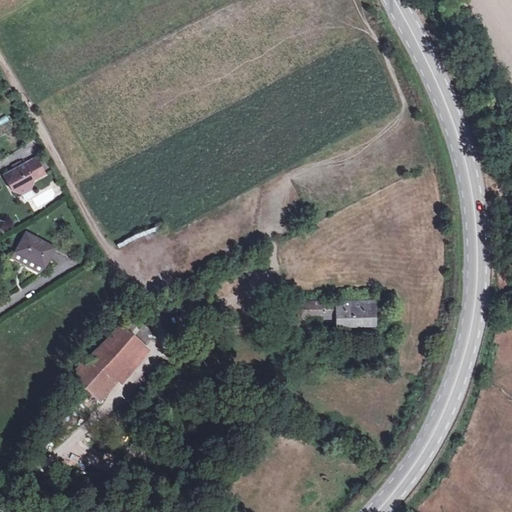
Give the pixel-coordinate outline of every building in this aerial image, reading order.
[(4,175),(13,191),(21,194),(33,188),(35,179),(45,173),(37,158),(4,175)] [(368,194),(319,218),(320,222),(370,198),(368,194)] [(25,235),(15,253),(43,268),(54,249),(25,235)] [(278,240),(170,294),(171,298),(280,244),(278,240)] [(43,268),(15,253),(11,260),(37,274),(43,268)] [(336,319),(335,302),(298,303),(299,319),(336,319)] [(374,302),(335,302),(336,319),(336,327),(374,327),(374,302)] [(200,314),(203,325),(216,322),(213,311),(200,314)] [(120,329),(143,347),(153,335),(130,316),(120,329)] [(98,402),(143,347),(120,329),(119,328),(71,379),(98,402)] [(292,352),(302,352),(303,336),(292,335),(292,352)] [(199,381),(189,380),(189,375),(180,374),(178,388),(198,391),(199,381)] [(71,398),(56,419),(62,424),(77,403),(71,398)] [(51,426),(40,441),(46,446),(57,430),(51,426)]
